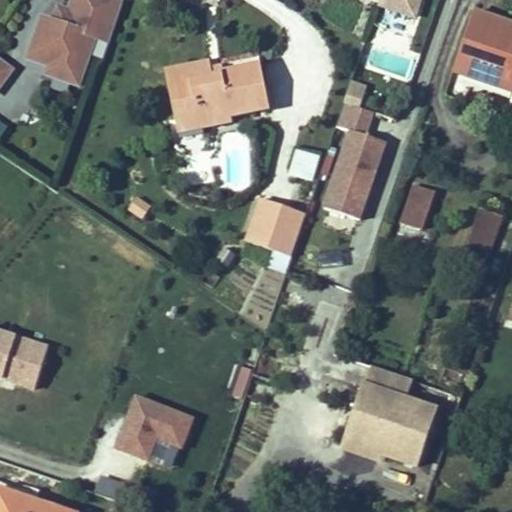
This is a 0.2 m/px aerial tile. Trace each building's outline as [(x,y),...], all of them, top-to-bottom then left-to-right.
[(110,42),(124,0),(72,0),(69,11),(64,26),(53,22),(42,18),(32,45),(53,53),(49,67),(46,75),(78,86),(95,37),(110,42)] [(379,0),(378,5),(414,18),(420,0),(379,0)] [(58,8),(53,22),(64,26),(69,11),(58,8)] [(511,24),(473,12),(453,72),(511,91),(511,24)] [(53,53),(32,45),(28,59),(49,67),(53,53)] [(0,86),(12,71),(0,62),(0,86)] [(210,63),(166,71),(169,86),(190,82),(188,74),(211,70),(210,63)] [(213,77),(211,70),(188,74),(190,82),(169,86),(178,133),(231,123),(230,117),(269,109),(260,65),(221,73),(222,76),(213,77)] [(364,88),(351,83),(349,89),(362,93),(364,88)] [(349,89),(344,104),(357,108),(362,93),(349,89)] [(0,138),(8,124),(0,119),(0,138)] [(294,147),(288,173),(314,180),(320,153),(294,147)] [(401,225),(420,231),(433,192),(413,186),(401,225)] [(142,220),(151,207),(137,197),(128,210),(142,220)] [(291,258),(306,215),(261,200),(246,243),(274,252),(291,258)] [(483,211),(470,248),(475,250),(489,255),(502,217),(483,211)] [(236,256),(224,248),(216,260),(228,268),(236,256)] [(484,271),(489,255),(475,250),(469,266),(484,271)] [(286,275),(291,258),(274,252),(267,268),(286,275)] [(485,293),(489,283),(466,276),(463,286),(485,293)] [(324,327),(316,349),(332,355),(355,294),(316,279),(302,319),(324,327)] [(472,288),(463,286),(461,293),(470,296),(472,288)] [(0,326),(0,377),(35,389),(50,343),(0,326)] [(227,392),(242,397),(251,368),(236,364),(227,392)] [(413,382),(372,367),(346,442),(417,467),(437,409),(417,403),(419,397),(409,394),(413,382)] [(109,402),(103,424),(139,433),(145,412),(109,402)] [(121,500),(127,483),(101,475),(96,493),(121,500)] [(0,511),(0,490),(19,497),(22,490),(0,482),(0,511)] [(308,511),(312,502),(279,489),(271,511),(272,511),(308,511)] [(48,511),(35,507),(39,496),(22,490),(19,497),(0,490),(0,511),(48,511)]
